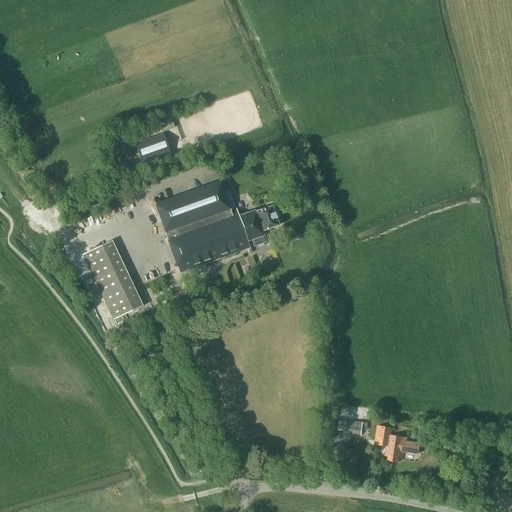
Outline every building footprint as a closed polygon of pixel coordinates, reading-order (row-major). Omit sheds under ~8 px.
[(170,118),(158,122),(161,130),(173,126),(170,118)] [(142,165),(171,155),(163,133),(135,143),(142,165)] [(109,189),(119,186),(117,178),(107,182),(109,189)] [(231,210),(220,180),(155,204),(167,237),(180,272),(251,246),(248,240),(253,239),(255,245),(267,241),(263,230),(279,224),(272,205),(256,211),(255,210),(239,215),(236,208),(231,210)] [(142,307),(111,241),(82,255),(113,320),(142,307)] [(175,303),(184,301),(182,292),(173,294),(175,303)] [(367,431),(368,422),(346,420),(339,420),(338,430),(345,431),(353,432),(353,435),(361,436),(362,430),(367,431)] [(390,429),(377,428),(374,445),(386,447),(384,457),(388,457),(388,461),(398,463),(398,458),(402,458),(403,452),(417,454),(419,443),(405,442),(405,439),(389,437),(390,429)]
